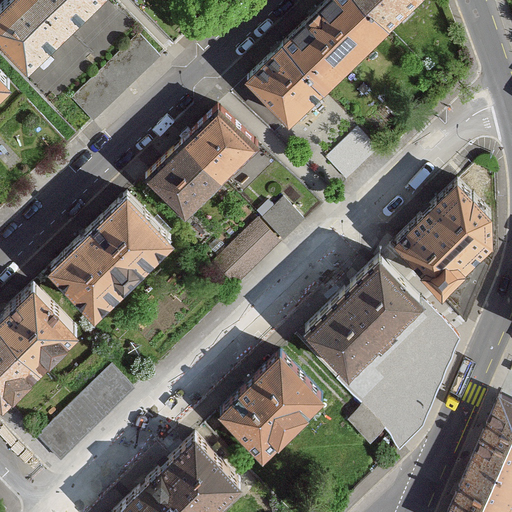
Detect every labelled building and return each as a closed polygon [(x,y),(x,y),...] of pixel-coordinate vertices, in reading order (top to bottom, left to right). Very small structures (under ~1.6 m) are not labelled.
[(116,0),(27,0),(0,27),(0,36),(39,76),(116,0)] [(386,24),(387,23),(364,0),(324,0),(314,10),(282,40),(324,83),(325,82),(385,24),(386,24)] [(364,0),(387,23),(411,0),(364,0)] [(324,83),(282,40),(276,46),(247,74),(289,117),(324,83)] [(0,73),(0,112),(19,94),(0,73)] [(187,132),(181,137),(222,175),(258,140),(218,102),(187,132)] [(357,125),(325,155),(346,176),(378,146),(357,125)] [(185,210),(222,175),(181,137),(175,143),(145,171),(185,210)] [(491,235),(491,209),(467,184),(467,185),(457,175),(436,195),(426,205),(416,215),(417,215),(396,235),(442,283),(491,235)] [(123,192),(101,213),(145,259),(171,234),(127,189),(123,192)] [(283,195),(263,214),(282,235),(283,236),(304,216),(283,195)] [(145,259),(101,213),(76,238),(51,262),(69,280),(71,283),(94,307),(145,259)] [(279,238),(258,216),(214,258),(236,280),(279,238)] [(423,297),(379,251),(351,278),(305,323),(346,366),(348,368),(378,340),(380,342),(395,328),(393,325),(423,297)] [(77,325),(33,279),(1,309),(0,310),(0,319),(39,360),(77,325)] [(439,313),(423,297),(393,325),(395,328),(380,342),(378,340),(348,368),(346,366),(336,375),(363,403),(384,424),(400,440),(417,424),(423,418),(460,334),(439,313)] [(39,360),(0,319),(0,394),(2,396),(39,360)] [(250,377),(220,406),(262,450),(323,391),(280,347),(250,377)] [(111,362),(38,433),(60,456),(134,385),(111,362)] [(511,403),(497,397),(470,460),(511,478),(511,403)] [(384,424),(363,403),(356,409),(349,416),(370,438),(384,424)] [(164,459),(146,476),(174,505),(169,509),(172,511),(203,511),(241,477),(195,429),(164,459)] [(511,478),(470,460),(447,511),(509,511),(511,505),(511,478)] [(174,505),(146,476),(140,482),(111,509),(113,511),(172,511),(169,509),(174,505)] [(304,505),(310,511),(325,511),(329,509),(340,498),(327,484),(304,505)]
